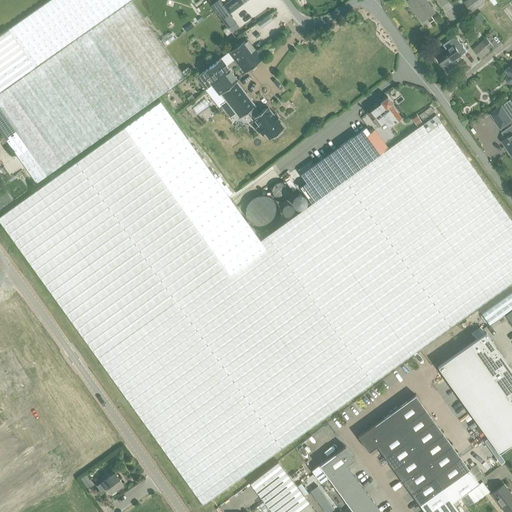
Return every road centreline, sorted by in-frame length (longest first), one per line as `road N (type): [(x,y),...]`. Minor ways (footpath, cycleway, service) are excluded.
road 1 (unclassified): [(283,0),(304,23),(352,0),(369,2),(511,198)]
road 2 (tertiary): [(157,477),(11,270)]
